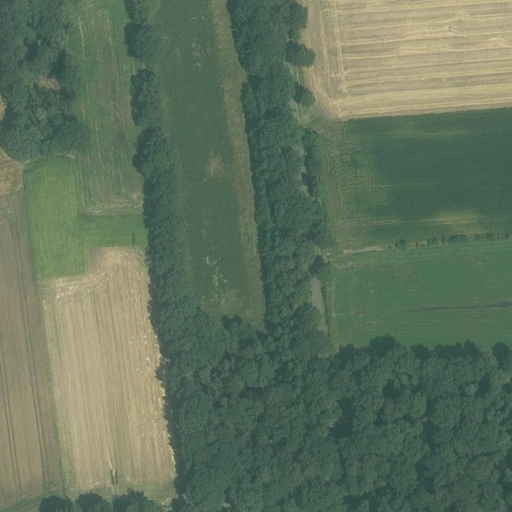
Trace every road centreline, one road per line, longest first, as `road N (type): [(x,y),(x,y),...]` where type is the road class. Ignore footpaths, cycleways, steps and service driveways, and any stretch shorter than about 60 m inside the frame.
road 1 (unclassified): [(346,495),(281,0)]
road 2 (unclassified): [(186,511),(346,495)]
